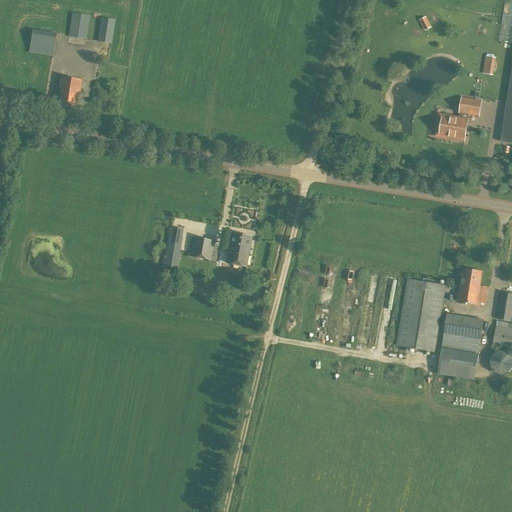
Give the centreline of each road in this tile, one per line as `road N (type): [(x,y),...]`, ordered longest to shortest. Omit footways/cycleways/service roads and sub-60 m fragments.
road 1 (track): [(307,175),(224,511)]
road 2 (secondary): [(0,123),(307,175)]
road 3 (secondary): [(307,175),(511,208)]
road 4 (unclassified): [(307,175),(350,0)]
